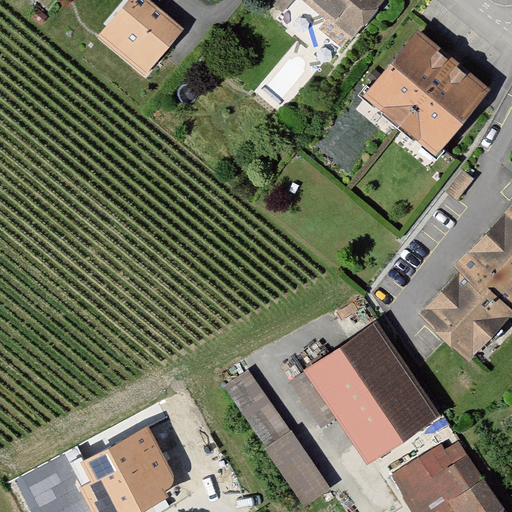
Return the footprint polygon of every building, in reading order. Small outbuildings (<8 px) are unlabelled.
[(153,0),(119,0),(91,34),(142,77),(182,30),(151,4),(153,0)] [(379,0),(273,0),(283,8),(289,0),(301,0),(349,38),(379,0)] [(488,95),(413,34),(360,99),(434,160),(488,95)] [(511,308),(511,203),(417,311),(469,357),(511,308)] [(436,417),(371,324),(300,374),(366,466),(436,417)] [(285,428),(247,371),(222,388),(259,445),(285,428)] [(327,489),(285,428),(259,445),(301,506),(327,489)] [(149,429),(72,468),(94,511),(143,511),(181,492),(149,429)] [(478,475),(456,437),(391,474),(411,511),(449,493),(478,475)] [(503,511),(478,475),(449,493),(460,511),(503,511)] [(460,511),(449,493),(411,511),(460,511)]
